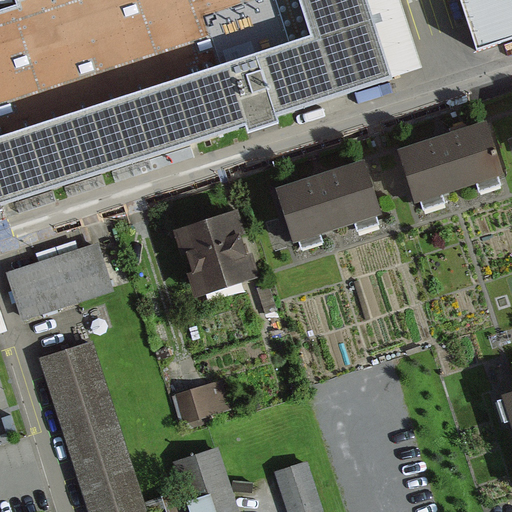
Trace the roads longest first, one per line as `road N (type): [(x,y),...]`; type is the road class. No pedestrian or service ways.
road 1 (residential): [(0,237),(511,74)]
road 2 (unknown): [(148,190),(195,359)]
